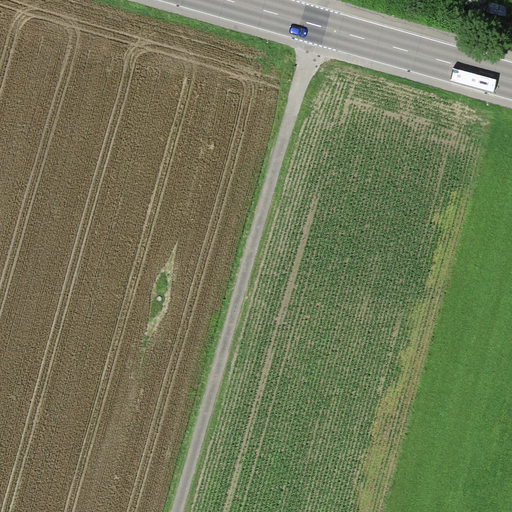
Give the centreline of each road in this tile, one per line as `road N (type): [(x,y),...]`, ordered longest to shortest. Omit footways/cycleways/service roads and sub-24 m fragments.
road 1 (track): [(175,511),(318,24)]
road 2 (secondary): [(511,80),(228,0)]
